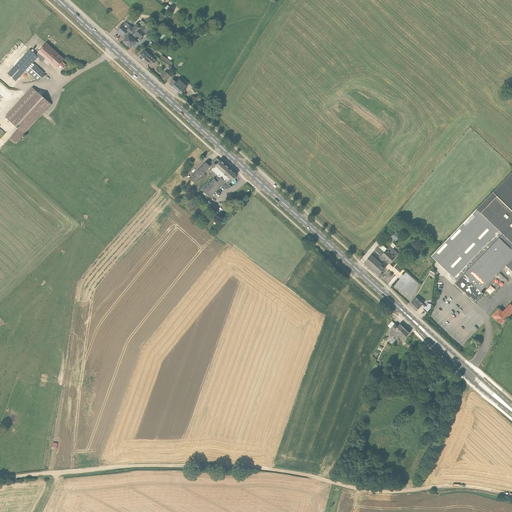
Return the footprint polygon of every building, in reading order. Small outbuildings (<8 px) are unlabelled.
[(132,29),(129,26),(127,29),(128,31),(126,33),(128,34),(141,27),(145,24),(145,23),(146,22),(145,21),(143,22),(141,20),(137,24),(136,24),(132,29)] [(177,25),(182,29),(186,24),(181,20),(177,25)] [(129,26),(125,22),(122,25),(121,24),(117,30),(123,36),(126,33),(128,31),(127,29),(129,26)] [(132,38),(137,36),(140,39),(149,30),(144,26),(128,35),(122,41),(126,44),(132,38)] [(154,32),(159,36),(161,34),(161,35),(164,32),(161,29),(160,30),(157,28),(154,31),(154,32)] [(132,38),(126,44),(130,48),(131,46),(133,47),(136,43),(137,42),(132,38)] [(44,59),(56,69),(60,63),(64,60),(64,59),(63,59),(60,57),(61,57),(60,56),(54,51),(50,47),(46,44),(46,43),(42,47),(35,55),(29,49),(7,73),(16,81),(25,70),(37,81),(44,73),(32,62),(37,57),(42,62),(44,59)] [(138,57),(142,61),(148,54),(144,50),(138,57)] [(148,54),(142,61),(147,64),(148,62),(151,65),(156,61),(148,54)] [(162,55),(160,58),(171,64),(172,61),(162,55)] [(165,80),(169,76),(165,72),(161,77),(165,80)] [(180,94),(184,90),(187,86),(186,85),(180,79),(179,78),(176,82),(173,79),(172,80),(169,84),(172,86),(171,86),(180,94)] [(51,104),(32,87),(5,116),(17,128),(13,131),(20,138),(51,104)] [(213,162),(212,163),(213,164),(211,166),(213,168),(208,173),(212,177),(201,189),(202,190),(210,197),(221,185),(224,188),(236,175),(220,160),(219,160),(216,158),(213,162)] [(203,174),(206,170),(210,166),(205,162),(199,170),(203,174)] [(203,174),(199,170),(190,179),(192,182),(191,184),(192,185),(194,183),(203,174)] [(476,209),(441,246),(431,256),(456,279),(457,281),(455,283),(464,291),(464,292),(465,292),(466,293),(465,294),(466,293),(475,302),(475,301),(483,294),(483,293),(481,291),(499,272),(505,266),(511,271),(511,172),(501,184),(476,209)] [(391,235),(397,240),(400,236),(394,231),(391,235)] [(384,252),(382,250),(378,247),(375,251),(376,250),(383,257),(389,264),(399,254),(390,246),(384,252)] [(371,255),(368,258),(365,262),(379,275),(383,271),(386,267),(371,255)] [(492,285),(487,290),(491,294),(496,289),(492,285)] [(415,297),(415,298),(413,300),(409,304),(417,311),(423,304),(415,297)] [(500,309),(498,311),(494,314),(497,317),(496,317),(496,318),(497,319),(501,323),(505,320),(511,312),(511,304),(510,303),(503,312),(500,309)] [(395,324),(390,328),(393,331),(391,334),(394,336),(393,338),(395,339),(399,335),(405,328),(400,324),(397,326),(395,324)] [(409,333),(405,329),(399,335),(395,339),(396,340),(394,341),(397,343),(401,337),(403,339),(403,338),(404,339),(409,333)]
